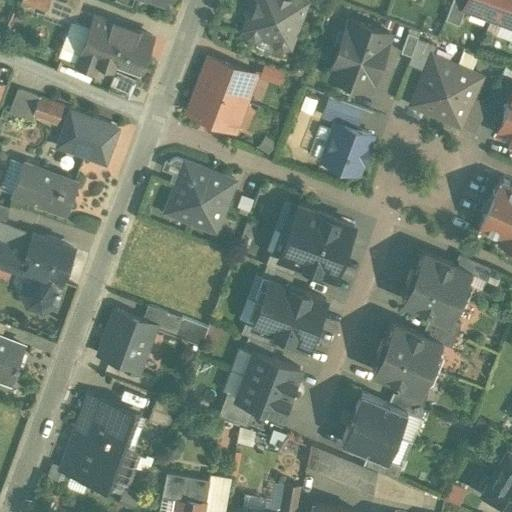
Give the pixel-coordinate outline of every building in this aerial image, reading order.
[(82,0),(48,0),(44,11),(74,22),(82,0)] [(301,0),(252,0),(247,14),(250,15),(245,28),(248,34),(255,37),(261,34),(273,39),(276,45),(283,47),(289,44),(290,45),(306,2),(301,0)] [(451,0),(445,18),(459,23),(465,6),(464,6),(466,0),(451,0)] [(496,0),(466,0),(464,6),(465,6),(490,16),(496,0)] [(511,0),(496,0),(490,16),(511,23),(511,0)] [(153,35),(111,19),(111,20),(100,16),(95,29),(90,27),(77,61),(95,67),(98,59),(113,65),(116,57),(141,67),(153,35)] [(390,32),(350,17),(347,26),(346,25),(344,30),(345,30),(340,44),(339,44),(332,65),(333,66),(330,74),(370,88),(373,80),(374,80),(379,65),(378,64),(381,56),(382,56),(388,40),(387,40),(390,32)] [(418,35),(408,31),(401,51),(411,55),(417,38),(418,35)] [(437,45),(417,38),(411,55),(408,63),(424,70),(432,52),(433,53),(437,45)] [(424,70),(410,103),(435,114),(457,63),(433,53),(432,52),(424,70)] [(255,72),(209,55),(199,82),(245,99),(255,72)] [(483,74),(457,63),(435,114),(461,125),(473,96),(483,74)] [(245,99),(199,82),(188,112),(234,129),(245,99)] [(39,95),(18,87),(9,111),(31,119),(34,112),(33,112),(39,95)] [(364,107),(330,94),(324,109),(358,122),(364,107)] [(63,104),(39,95),(33,112),(34,112),(57,121),(63,104)] [(511,95),(511,99),(508,98),(508,99),(503,111),(505,112),(497,131),(511,137),(509,141),(511,142),(511,95)] [(473,96),(461,125),(475,132),(488,102),(473,96)] [(118,127),(71,110),(58,144),(105,161),(118,127)] [(371,133),(338,120),(323,159),(357,172),(362,159),(364,160),(369,147),(367,145),(371,133)] [(184,159),(164,211),(190,221),(210,169),(184,159)] [(76,181),(24,161),(13,191),(65,211),(76,181)] [(210,169),(190,221),(216,231),(236,179),(210,169)] [(511,183),(499,177),(478,225),(496,233),(495,237),(511,245),(511,183)] [(10,206),(0,202),(0,222),(6,223),(10,206)] [(353,224),(297,203),(278,255),(334,276),(353,224)] [(74,248),(33,233),(28,246),(0,235),(0,262),(23,271),(25,266),(31,268),(23,290),(29,303),(42,307),(54,302),(58,292),(59,292),(60,290),(58,289),(74,248)] [(454,263),(422,250),(415,267),(412,266),(406,282),(408,283),(402,298),(431,311),(452,319),(452,318),(472,271),(454,263)] [(476,259),(459,252),(454,263),(472,271),(487,277),(491,266),(476,259)] [(275,266),(267,263),(262,275),(270,278),(270,277),(271,277),(275,266)] [(294,273),(275,266),(271,277),(290,284),(294,273)] [(271,277),(270,277),(270,278),(253,322),(253,323),(272,330),(309,344),(326,298),(290,284),(271,277)] [(181,316),(148,303),(142,318),(156,323),(155,324),(176,332),(181,316)] [(142,318),(115,308),(99,353),(124,362),(122,366),(138,372),(155,324),(156,323),(142,318)] [(452,319),(431,311),(427,322),(456,334),(461,322),(452,318),(452,319)] [(253,322),(246,319),(241,331),(249,334),(253,323),(253,322)] [(422,333),(393,321),(385,338),(383,337),(376,353),(379,354),(372,369),(402,382),(422,390),(423,389),(442,342),(443,341),(422,333)] [(456,334),(427,322),(422,333),(443,341),(442,342),(451,346),(456,334)] [(272,330),(253,323),(249,334),(268,342),(272,330)] [(268,342),(249,334),(244,347),(253,350),(253,349),(271,356),(275,345),(268,342)] [(1,336),(0,335),(0,376),(12,381),(18,367),(19,367),(20,362),(18,361),(24,344),(1,336)] [(271,356),(253,349),(253,350),(244,372),(292,390),(300,367),(271,356)] [(292,390),(244,372),(236,395),(255,402),(283,413),(292,390)] [(422,390),(402,382),(397,392),(423,403),(428,391),(423,389),(422,390)] [(389,402),(362,391),(355,407),(357,407),(353,417),(398,435),(407,411),(408,410),(389,402)] [(397,392),(393,391),(389,402),(408,410),(407,411),(421,417),(427,404),(423,403),(397,392)] [(236,395),(227,392),(219,414),(247,425),(255,402),(236,395)] [(135,411),(86,393),(74,426),(124,444),(135,411)] [(179,404),(157,395),(149,417),(170,426),(179,404)] [(398,435),(353,417),(349,426),(348,425),(341,441),(368,452),(387,460),(388,459),(398,435)] [(124,444),(74,426),(60,465),(109,483),(124,444)] [(363,464),(311,442),(307,465),(373,492),(377,470),(363,464)] [(131,447),(124,444),(109,483),(121,488),(123,483),(128,486),(140,454),(130,450),(131,447)] [(511,448),(509,447),(480,492),(511,511),(511,448)] [(387,460),(368,452),(363,464),(377,470),(378,469),(396,477),(402,465),(388,459),(387,460)] [(396,477),(378,469),(377,470),(373,492),(373,493),(421,504),(425,489),(396,477)] [(203,511),(210,479),(167,471),(163,494),(180,497),(177,511),(203,511)] [(211,473),(210,479),(203,511),(224,511),(231,476),(211,473)] [(300,484),(286,481),(281,508),(295,510),(300,484)] [(139,493),(126,488),(121,501),(134,507),(139,493)] [(355,511),(356,508),(315,501),(315,502),(318,503),(316,511),(355,511)]
